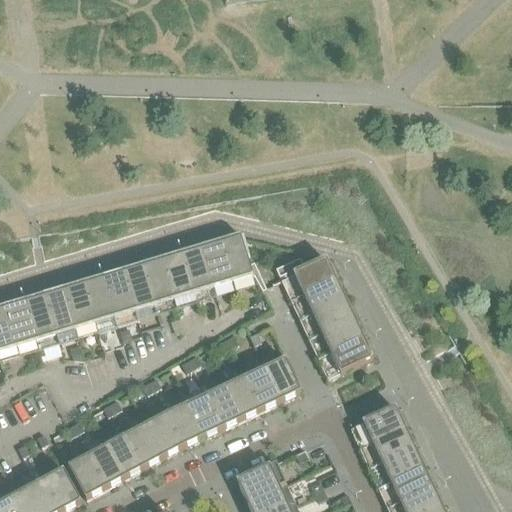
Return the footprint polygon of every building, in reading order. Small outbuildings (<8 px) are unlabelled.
[(254,281),(243,244),(242,243),(221,249),(233,288),(254,281)] [(233,288),(221,249),(202,255),(213,294),(233,288)] [(213,294),(202,255),(182,261),(194,300),(213,294)] [(194,300),(182,261),(163,267),(174,306),(194,300)] [(327,265),(300,278),(309,298),(337,286),(327,265)] [(174,306),(163,267),(143,273),(155,311),(174,306)] [(155,311),(143,273),(124,279),(135,317),(136,317),(142,337),(151,334),(144,315),(155,311)] [(135,317),(124,279),(104,285),(115,323),(135,317)] [(115,323),(104,285),(84,291),(95,329),(115,323)] [(346,305),(337,286),(309,298),(318,318),(346,305)] [(95,329),(84,291),(64,297),(76,335),(95,329)] [(76,335),(64,297),(45,303),(56,341),(76,335)] [(56,341),(45,303),(25,309),(37,347),(56,341)] [(355,325),(346,305),(318,318),(328,338),(355,325)] [(37,347),(25,309),(6,315),(17,353),(37,347)] [(0,358),(17,353),(6,315),(0,316),(0,358)] [(364,344),(355,325),(328,338),(337,357),(364,344)] [(132,343),(129,334),(120,337),(123,346),(132,343)] [(257,339),(250,342),(254,351),(262,348),(257,339)] [(234,341),(227,345),(232,354),(239,350),(234,341)] [(374,365),(364,344),(337,357),(346,378),(374,365)] [(227,345),(220,349),(225,358),(232,354),(227,345)] [(85,366),(81,351),(71,354),(74,365),(85,366)] [(284,359),(283,359),(263,369),(281,408),(302,399),(284,359)] [(196,362),(189,366),(194,375),(201,371),(196,362)] [(189,366),(182,370),(187,379),(194,375),(189,366)] [(263,369),(243,378),(262,417),(281,408),(263,369)] [(243,378),(224,387),(242,427),(262,417),(243,378)] [(157,384),(150,388),(155,397),(162,393),(157,384)] [(224,387),(204,396),(222,436),(242,427),(224,387)] [(150,388),(143,392),(148,401),(155,397),(150,388)] [(204,396),(184,405),(203,445),(222,436),(204,396)] [(184,405),(164,415),(183,454),(203,445),(184,405)] [(118,406),(111,410),(115,419),(122,415),(118,406)] [(111,410),(104,414),(109,423),(115,419),(111,410)] [(396,413),(369,426),(379,447),(406,434),(396,413)] [(164,415),(163,415),(166,422),(147,432),(164,464),(183,454),(164,415)] [(80,428),(73,431),(78,440),(85,436),(80,428)] [(147,432),(128,442),(145,474),(164,464),(147,432)] [(415,454),(406,434),(379,447),(388,467),(415,454)] [(45,440),(38,444),(42,452),(49,449),(45,440)] [(128,442),(109,452),(126,484),(142,476),(145,474),(128,442)] [(25,450),(18,454),(23,463),(30,459),(25,450)] [(109,452),(90,463),(107,494),(126,484),(109,452)] [(424,473),(415,454),(388,467),(397,486),(424,473)] [(306,455),(296,460),(300,468),(309,463),(306,455)] [(90,463),(70,474),(87,505),(107,494),(90,463)] [(277,469),(237,487),(247,508),(286,489),(277,469)] [(433,493),(424,473),(397,486),(406,506),(433,493)] [(64,476),(46,486),(59,511),(73,511),(81,508),(64,476)] [(59,511),(46,486),(28,496),(36,511),(59,511)] [(286,489),(247,508),(248,511),(289,511),(296,509),(286,489)] [(321,489),(312,493),(315,500),(324,496),(321,489)] [(442,511),(433,493),(406,506),(408,511),(442,511)] [(36,511),(28,496),(10,505),(13,511),(36,511)] [(324,496),(315,500),(319,507),(328,503),(324,496)]
